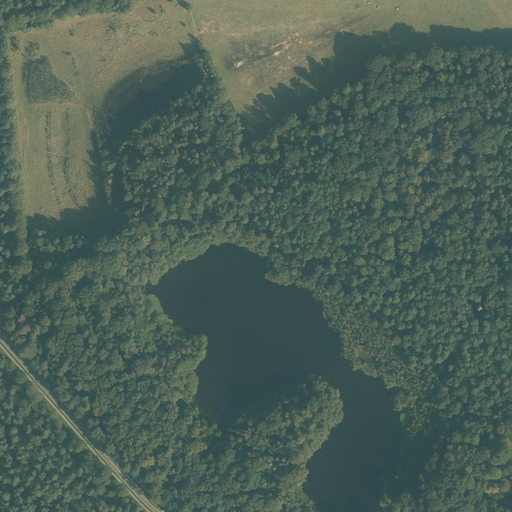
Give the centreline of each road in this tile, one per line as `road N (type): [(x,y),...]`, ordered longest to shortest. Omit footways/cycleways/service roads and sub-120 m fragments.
road 1 (track): [(511,47),(444,43),(376,53),(236,151)]
road 2 (track): [(236,151),(0,311)]
road 3 (primary): [(158,511),(0,335)]
